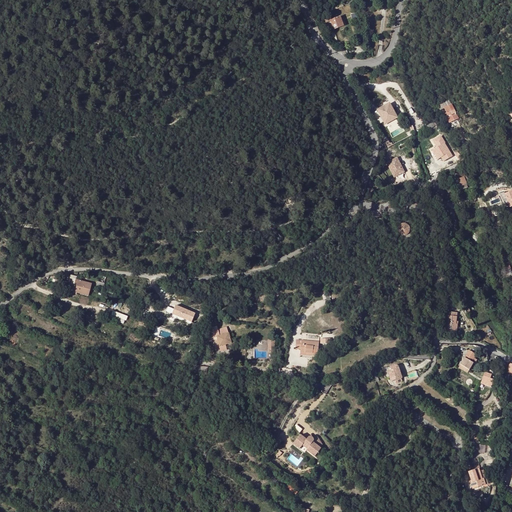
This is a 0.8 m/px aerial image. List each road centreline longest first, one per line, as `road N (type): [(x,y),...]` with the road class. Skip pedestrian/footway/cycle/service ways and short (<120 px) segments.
road 1 (residential): [(359,203),(270,266),(188,278),(67,269),(0,305)]
road 2 (track): [(0,206),(18,223),(76,239),(269,229),(316,213),(367,179)]
road 3 (unclassified): [(359,203),(416,207),(429,221),(436,341)]
road 4 (unclassified): [(436,341),(426,357),(398,356),(318,385),(278,373)]
road 5 (unclassified): [(346,64),(375,141),(359,203)]
